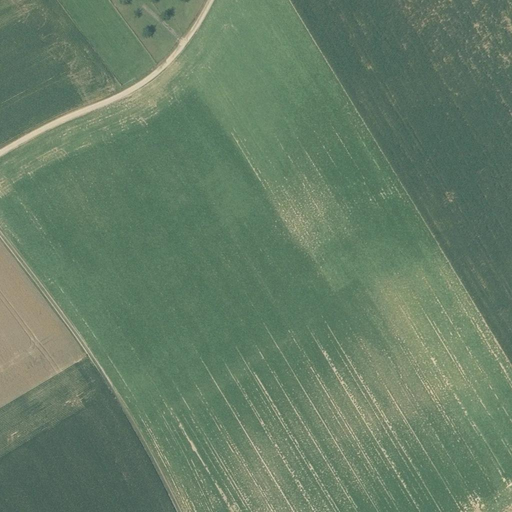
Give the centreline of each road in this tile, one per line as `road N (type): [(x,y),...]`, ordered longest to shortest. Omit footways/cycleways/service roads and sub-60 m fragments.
road 1 (track): [(178,511),(88,353),(0,235)]
road 2 (track): [(0,152),(142,82),(186,39),(209,0)]
